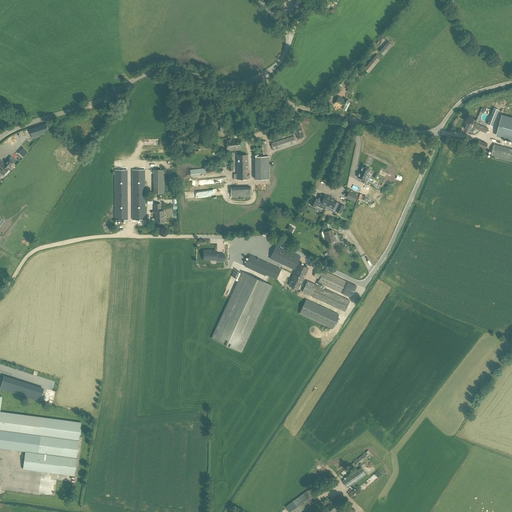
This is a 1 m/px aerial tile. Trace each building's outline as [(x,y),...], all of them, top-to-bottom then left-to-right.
[(277,0),(272,0),(272,1),(279,9),(283,5),(277,0)] [(388,42),(381,50),(385,54),(392,45),(388,42)] [(374,57),(365,69),(369,73),(379,61),(374,57)] [(346,73),(338,83),(342,86),(346,81),(350,76),(346,73)] [(329,90),(321,102),(323,104),(326,106),(334,93),(329,90)] [(180,94),(180,97),(180,98),(180,104),(194,105),(194,96),(180,94)] [(338,96),(335,104),(341,107),(345,110),(349,101),(345,99),(344,99),(341,98),(341,97),(338,96)] [(186,113),(173,114),(173,119),(191,118),(190,108),(186,108),(186,113)] [(498,115),(499,110),(494,108),(492,112),(487,124),(493,126),(498,115)] [(302,116),(301,122),(309,124),(311,118),(302,116)] [(511,119),(502,116),(497,135),(507,138),(507,137),(511,139),(511,119)] [(468,122),(464,129),(469,132),(472,133),(474,128),(485,133),(487,129),(473,122),(473,121),(471,121),(469,120),(468,122)] [(204,126),(204,131),(210,133),(209,135),(217,137),(217,133),(215,133),(215,127),(216,123),(207,122),(206,126),(204,126)] [(50,123),(30,130),(32,139),(41,136),(48,129),(47,127),(51,126),(50,123)] [(300,124),(293,126),(297,139),(304,137),(300,124)] [(275,135),(269,136),(270,141),(276,139),(276,140),(293,135),(291,128),(274,134),(275,135)] [(293,136),(271,143),(273,151),(296,144),(293,136)] [(241,138),(226,139),(227,151),(241,150),(241,138)] [(479,141),(475,149),(484,153),(487,145),(479,141)] [(511,149),(494,144),(491,156),(511,162),(511,149)] [(22,158),(32,147),(29,145),(21,154),(19,151),(17,154),(22,158)] [(237,174),(234,174),(234,179),(248,179),(247,155),(237,155),(237,174)] [(256,171),(255,171),(255,180),(269,180),(269,157),(256,157),(256,171)] [(0,161),(0,160),(0,172),(3,175),(9,169),(9,168),(14,163),(9,159),(4,164),(0,161)] [(358,163),(353,175),(360,178),(366,167),(358,163)] [(221,166),(190,170),(191,176),(222,172),(221,166)] [(127,170),(115,170),(115,220),(127,220),(127,170)] [(145,170),(132,170),(132,220),(145,220),(145,170)] [(164,170),(154,170),(154,194),(164,194),(164,170)] [(251,188),(231,188),(231,197),(251,197),(251,188)] [(357,196),(349,191),(346,197),(354,201),(357,196)] [(327,205),(330,198),(325,195),(324,197),(320,195),(318,199),(314,197),(310,205),(315,207),(318,201),(327,205)] [(336,201),(330,198),(327,205),(336,210),(335,211),(340,213),(344,206),(336,202),(336,201)] [(161,204),(154,204),(154,211),(155,211),(155,223),(164,223),(164,211),(161,211),(161,204)] [(332,221),(330,225),(337,229),(340,224),(337,223),(332,221)] [(332,230),(324,233),(327,244),(338,240),(337,235),(334,235),(332,230)] [(304,237),(306,252),(317,250),(315,239),(318,239),(318,235),(304,237)] [(254,239),(243,266),(275,279),(280,268),(261,260),(262,257),(293,270),(296,263),(270,253),(268,257),(264,255),(269,242),(263,239),(262,242),(254,239)] [(203,250),(203,257),(204,257),(204,259),(216,260),(216,261),(224,261),(224,254),(217,254),(217,248),(204,248),(204,250),(203,250)] [(291,282),(289,286),(298,290),(300,284),(301,284),(308,268),(298,264),(290,282),(291,282)] [(248,338),(268,284),(237,272),(219,322),(228,325),(229,322),(233,324),(231,331),(248,338)] [(350,297),(354,286),(329,275),(329,277),(320,273),(316,283),(350,297)] [(331,329),(337,313),(303,300),(297,315),(331,329)] [(33,385),(4,376),(0,388),(15,392),(16,389),(30,394),(33,385)] [(0,448),(26,451),(24,469),(75,475),(81,422),(0,411),(0,448)] [(369,455),(366,452),(354,462),(357,466),(369,455)] [(361,468),(343,480),(348,488),(366,475),(361,468)] [(366,480),(370,484),(375,479),(370,475),(366,480)] [(358,487),(349,496),(353,500),(362,491),(358,487)] [(310,488),(285,507),(289,511),(300,511),(318,499),(310,488)] [(338,499),(325,509),(326,511),(334,511),(343,506),(338,499)]
